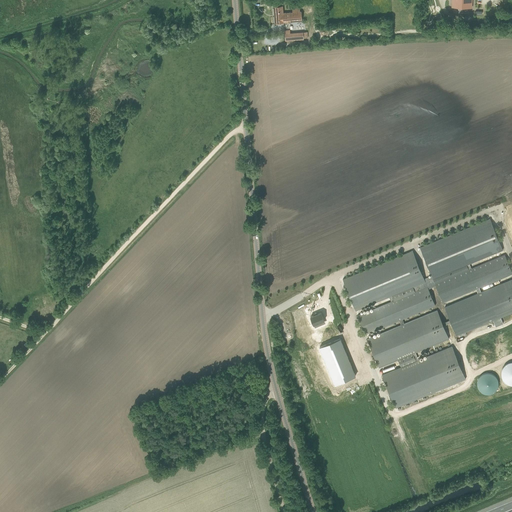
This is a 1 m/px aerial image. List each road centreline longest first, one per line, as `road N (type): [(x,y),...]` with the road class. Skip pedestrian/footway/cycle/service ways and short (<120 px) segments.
road 1 (tertiary): [(313,511),(268,360),(234,0)]
road 2 (track): [(236,130),(44,332)]
